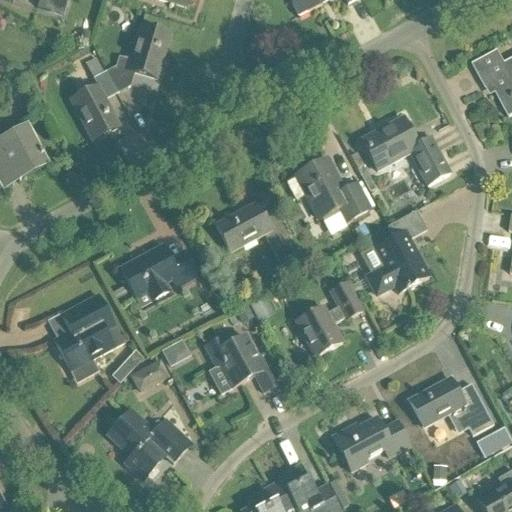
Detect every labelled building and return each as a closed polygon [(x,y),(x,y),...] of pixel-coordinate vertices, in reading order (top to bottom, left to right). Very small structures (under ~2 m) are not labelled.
[(141,0),(185,13),(188,0),(141,0)] [(287,0),(298,21),(338,0),(341,0),(347,9),(362,1),(360,0),(287,0)] [(115,71),(105,76),(117,98),(129,91),(133,78),(156,84),(169,40),(139,31),(129,64),(118,61),(115,71)] [(511,63),(505,67),(498,54),(472,69),(485,93),(491,90),(509,123),(511,121),(511,63)] [(95,63),(84,68),(96,92),(69,106),(90,147),(118,132),(104,105),(117,98),(105,76),(103,77),(95,63)] [(427,191),(449,179),(438,160),(440,159),(430,142),(416,149),(404,127),(378,142),(375,137),(360,145),(377,176),(409,159),(427,191)] [(18,186),(46,171),(24,130),(0,143),(0,178),(11,173),(18,186)] [(346,227),(369,215),(355,189),(343,196),(326,164),(294,181),(296,183),(287,187),(296,204),(305,200),(318,224),(339,213),(346,227)] [(278,268),(296,258),(273,216),(262,222),(255,208),(215,230),(229,258),(263,240),(278,268)] [(385,232),(390,240),(371,250),(383,273),(366,282),(375,300),(393,291),(397,299),(428,283),(417,262),(413,264),(404,248),(425,236),(414,216),(385,232)] [(358,244),(367,239),(362,230),(353,235),(358,244)] [(134,304),(145,298),(150,307),(170,296),(165,287),(170,284),(174,292),(195,280),(183,258),(170,265),(162,252),(119,275),(134,304)] [(345,326),(361,318),(345,289),(329,298),(337,313),(325,320),(322,313),(295,328),(314,363),(341,348),(331,330),(343,323),(345,326)] [(70,376),(114,353),(123,348),(97,300),(61,319),(71,337),(54,346),(70,376)] [(265,300),(249,309),(257,323),(272,315),(265,300)] [(241,328),(251,323),(244,309),(234,314),(241,328)] [(203,354),(215,375),(208,379),(220,400),(233,393),(253,382),(262,399),(275,392),(259,362),(255,364),(244,342),(228,351),(223,343),(203,354)] [(164,369),(184,361),(178,346),(158,354),(164,369)] [(448,383),(408,405),(423,433),(457,414),(465,429),(472,442),(492,431),(485,418),(469,389),(455,397),(448,383)] [(171,469),(190,449),(173,433),(168,438),(159,430),(152,438),(130,416),(106,440),(118,452),(119,450),(130,461),(123,469),(141,487),(155,472),(149,467),(158,457),(171,469)] [(386,464),(409,452),(395,427),(380,435),(374,423),(348,437),(346,434),(329,443),(347,478),(364,469),(363,466),(382,456),(386,464)] [(431,481),(444,474),(438,462),(425,470),(431,481)] [(276,482),(279,487),(292,511),(337,511),(326,489),(313,496),(299,470),(276,482)] [(501,490),(511,483),(511,475),(497,483),(501,490)] [(455,502),(465,496),(458,485),(448,490),(455,502)] [(292,511),(279,487),(245,505),(248,511),(292,511)] [(511,511),(511,487),(477,507),(480,511),(511,511)]
